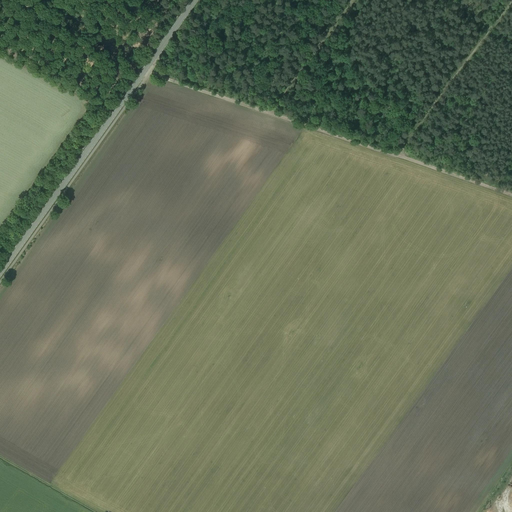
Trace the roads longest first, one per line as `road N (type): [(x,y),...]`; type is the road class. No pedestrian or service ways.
road 1 (track): [(511,194),(149,72)]
road 2 (secondary): [(0,272),(194,0)]
road 3 (track): [(394,154),(511,0)]
road 4 (track): [(269,113),(350,0)]
